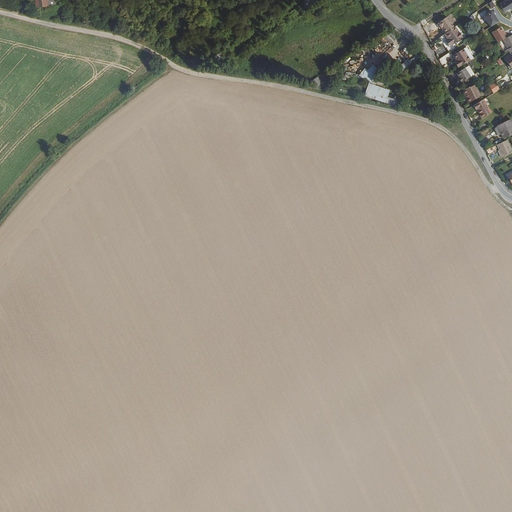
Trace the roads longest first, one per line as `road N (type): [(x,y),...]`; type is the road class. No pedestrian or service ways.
road 1 (track): [(0,12),(122,40),(182,70),(419,118),(451,136),(500,190)]
road 2 (residential): [(511,199),(426,50),(374,0)]
